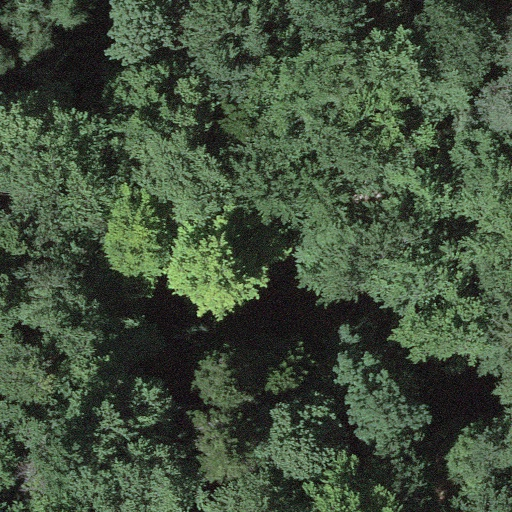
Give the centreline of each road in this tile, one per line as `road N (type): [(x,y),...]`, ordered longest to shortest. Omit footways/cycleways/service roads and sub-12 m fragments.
road 1 (track): [(490,0),(317,257),(258,287),(176,274),(0,217)]
road 2 (track): [(258,287),(125,0)]
